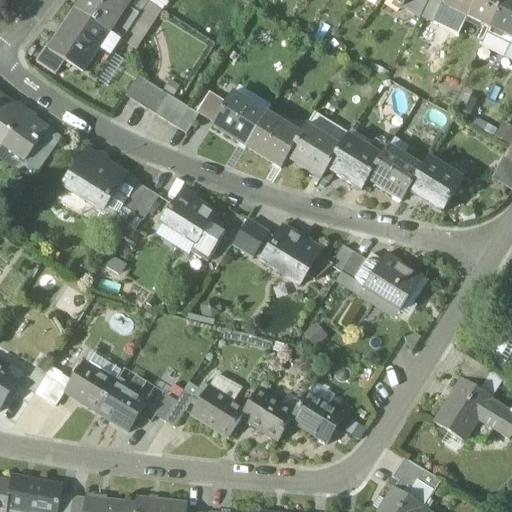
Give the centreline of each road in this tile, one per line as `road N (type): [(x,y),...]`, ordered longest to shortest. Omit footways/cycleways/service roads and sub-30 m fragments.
road 1 (residential): [(495,257),(347,486),(0,446)]
road 2 (residential): [(495,257),(263,199),(73,119),(4,66)]
